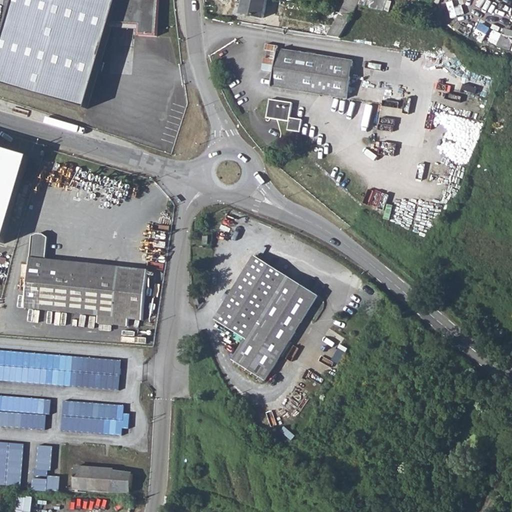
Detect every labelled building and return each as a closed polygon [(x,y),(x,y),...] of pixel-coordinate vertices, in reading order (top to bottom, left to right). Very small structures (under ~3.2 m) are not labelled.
[(15,0),(0,53),(0,84),(87,109),(111,24),(139,26),(138,35),(157,36),(159,0),(15,0)] [(262,20),(266,0),(245,0),(242,16),(262,20)] [(339,39),(358,5),(359,0),(344,0),(338,14),(333,13),(331,18),(335,19),(331,29),(313,26),(311,34),(339,39)] [(501,12),(499,27),(508,27),(509,13),(501,12)] [(277,50),(271,88),(346,100),(352,63),(277,50)] [(420,67),(437,69),(439,58),(422,55),(420,67)] [(289,122),(288,131),(300,133),(301,120),(289,118),(291,104),(269,101),(266,118),(289,122)] [(30,153),(0,144),(0,242),(3,243),(30,153)] [(44,234),(38,234),(33,236),(25,308),(99,315),(98,324),(128,327),(129,319),(142,321),(148,270),(47,260),(49,238),(44,234)] [(267,382),(319,296),(254,256),(215,320),(247,340),(234,362),(267,382)] [(0,379),(78,386),(81,355),(0,349),(0,379)] [(0,425),(49,429),(51,398),(0,394),(0,425)] [(65,400),(63,430),(128,435),(130,412),(126,412),(126,404),(65,400)] [(0,484),(23,486),(26,442),(0,440),(0,484)] [(60,490),(61,475),(52,475),(54,445),(39,444),(35,489),(60,490)] [(131,492),(133,473),(114,471),(114,470),(76,467),(75,469),(74,489),(131,492)] [(38,511),(40,496),(18,494),(16,511),(38,511)]
